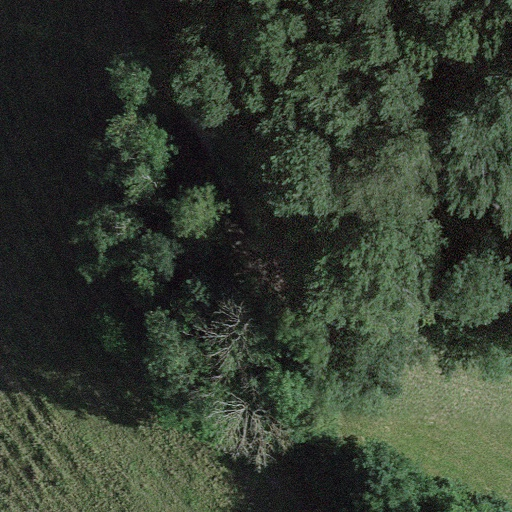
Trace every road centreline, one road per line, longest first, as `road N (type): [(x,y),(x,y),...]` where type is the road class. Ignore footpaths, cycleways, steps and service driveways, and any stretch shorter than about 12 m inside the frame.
road 1 (track): [(511,317),(377,302),(218,252)]
road 2 (track): [(136,8),(186,178),(218,252)]
